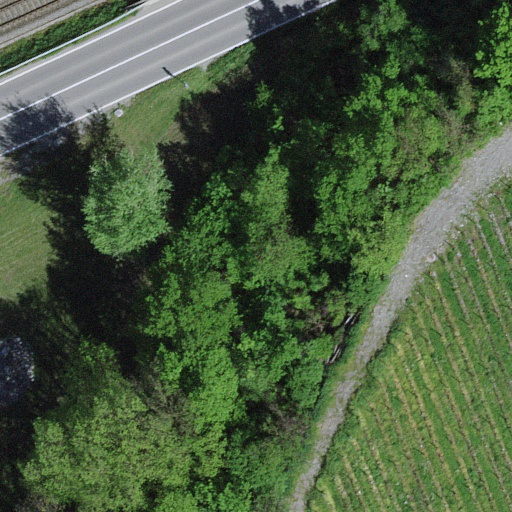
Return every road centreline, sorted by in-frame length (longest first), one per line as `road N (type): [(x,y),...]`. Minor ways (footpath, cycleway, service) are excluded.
road 1 (track): [(511,142),(439,209),(331,415)]
road 2 (primary): [(0,135),(286,0)]
